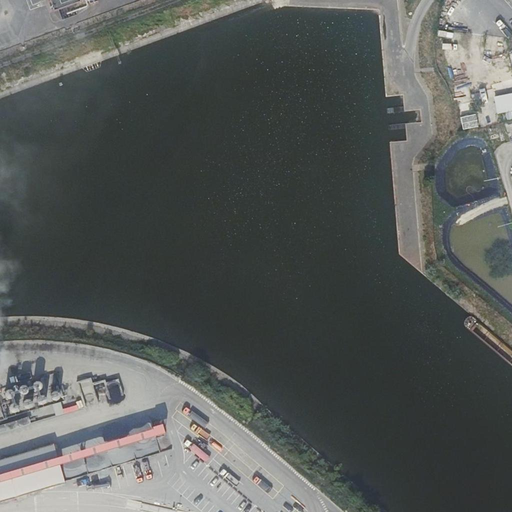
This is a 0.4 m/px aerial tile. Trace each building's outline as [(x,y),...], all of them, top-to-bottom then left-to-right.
[(80,0),(50,0),(54,11),(81,2),(80,0)] [(487,35),(486,51),(504,51),(505,36),(487,35)] [(511,93),(496,95),(499,121),(511,119),(511,93)] [(92,377),(78,382),(85,406),(123,395),(117,378),(95,385),(92,377)] [(62,401),(53,404),(57,416),(79,409),(77,404),(64,408),(62,401)] [(160,434),(58,464),(60,471),(162,441),(160,434)] [(0,453),(0,481),(58,464),(51,439),(0,453)] [(0,481),(0,488),(60,471),(58,464),(0,481)] [(227,468),(222,474),(237,486),(242,480),(227,468)] [(0,488),(0,498),(63,480),(60,471),(0,488)]
